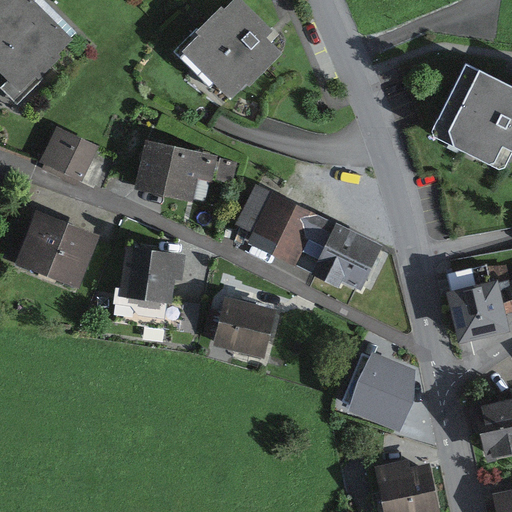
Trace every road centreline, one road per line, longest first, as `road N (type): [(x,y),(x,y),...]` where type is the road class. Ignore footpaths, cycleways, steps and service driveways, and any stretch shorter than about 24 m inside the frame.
road 1 (residential): [(0,156),(159,222),(429,352)]
road 2 (residential): [(429,352),(381,142),(323,0)]
road 3 (track): [(482,0),(345,55)]
road 4 (residential): [(466,511),(438,386)]
